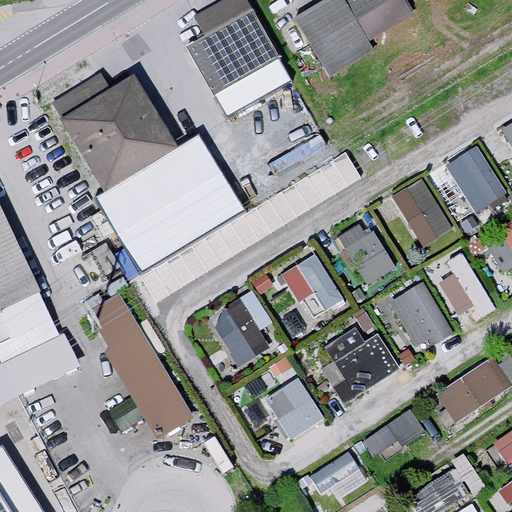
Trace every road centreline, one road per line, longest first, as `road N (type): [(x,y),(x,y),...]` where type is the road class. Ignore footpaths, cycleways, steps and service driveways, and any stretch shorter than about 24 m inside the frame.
road 1 (track): [(511,106),(160,316)]
road 2 (primary): [(10,62),(114,0)]
